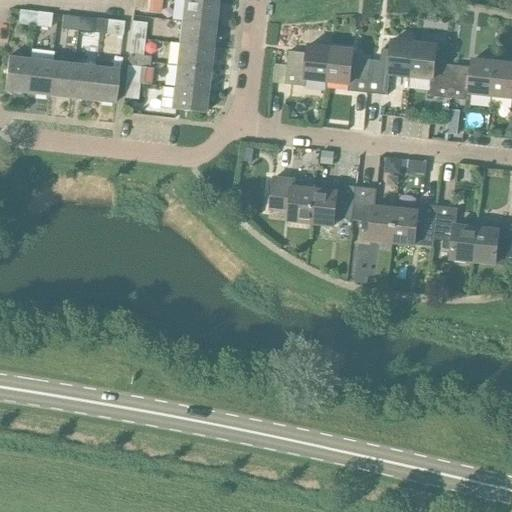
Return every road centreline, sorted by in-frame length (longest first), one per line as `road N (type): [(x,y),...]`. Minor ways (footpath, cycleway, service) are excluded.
road 1 (secondary): [(511,487),(0,385)]
road 2 (residential): [(231,132),(511,164)]
road 3 (residential): [(0,123),(35,144),(188,162),(231,132)]
road 4 (residential): [(231,132),(241,112),(255,0)]
